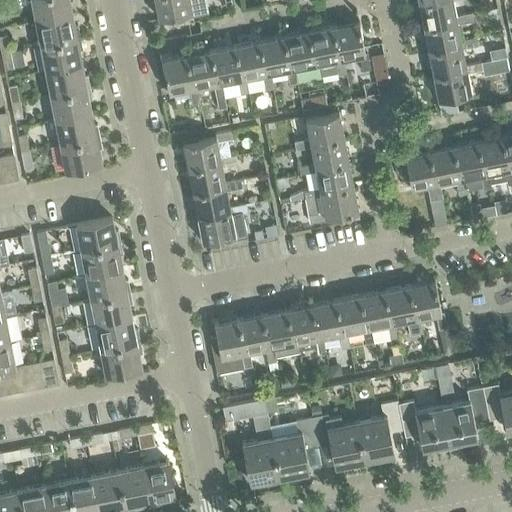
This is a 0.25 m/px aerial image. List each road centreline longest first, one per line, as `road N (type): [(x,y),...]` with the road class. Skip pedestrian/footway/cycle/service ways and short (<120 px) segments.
road 1 (residential): [(174,292),(388,248)]
road 2 (residential): [(0,410),(190,373)]
road 3 (residential): [(145,168),(114,0)]
road 4 (residential): [(511,482),(353,511)]
road 5 (residential): [(388,248),(369,143),(417,133)]
road 6 (residential): [(0,197),(145,168)]
road 7 (residential): [(216,511),(190,373)]
road 8 (residential): [(417,133),(380,0)]
road 9 (residential): [(174,292),(145,168)]
road 10 (residential): [(388,248),(511,226)]
